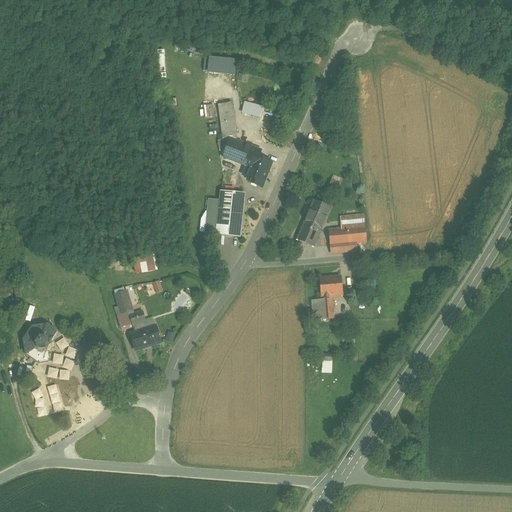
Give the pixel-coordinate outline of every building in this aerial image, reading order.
[(165,50),(152,51),(153,72),(165,72),(165,50)] [(211,57),(209,73),(239,76),(240,60),(211,57)] [(264,107),(244,103),(242,114),(261,119),(264,107)] [(262,151),(236,141),(237,132),(233,105),(219,107),(222,136),(225,158),(251,168),(259,158),(262,151)] [(214,106),(204,107),(206,118),(215,117),(214,106)] [(271,163),(259,158),(251,168),(246,180),(262,186),(271,163)] [(339,184),(332,181),(329,187),(337,190),(339,184)] [(245,194),(221,192),(220,201),(216,235),(240,237),(245,194)] [(220,201),(209,200),(205,234),(216,235),(220,201)] [(331,208),(314,201),(297,240),(313,247),(331,208)] [(342,230),(329,231),(332,256),(359,253),(358,243),(367,243),(364,216),(341,218),(342,230)] [(155,255),(134,259),(137,274),(158,270),(155,255)] [(341,277),(320,279),(322,297),(322,300),(313,301),(314,321),(334,319),(332,296),(343,295),(341,277)] [(160,282),(153,284),(156,294),(163,292),(160,282)] [(134,312),(127,291),(115,295),(122,316),(128,314),(134,312)] [(142,311),(130,315),(133,326),(146,322),(142,311)] [(122,316),(118,317),(121,328),(131,325),(128,314),(122,316)] [(48,325),(32,327),(23,340),(26,356),(39,365),(51,362),(49,353),(53,347),(52,340),(58,332),(48,325)] [(156,327),(131,335),(136,351),(161,343),(156,327)] [(333,373),(334,358),(323,358),(323,373),(333,373)]
